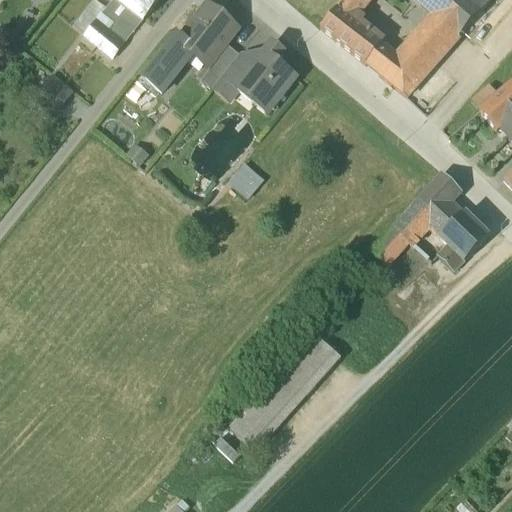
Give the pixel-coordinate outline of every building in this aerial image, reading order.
[(116,0),(143,21),(154,7),(152,5),(156,0),(116,0)] [(344,0),(319,31),(363,66),(379,45),(351,23),(369,0),(344,0)] [(482,11),(469,0),(411,0),(431,17),(456,40),(482,11)] [(469,0),(482,11),(491,0),(469,0)] [(181,39),(179,41),(192,51),(208,62),(206,68),(224,45),(236,29),(231,25),(232,24),(229,22),(229,23),(222,18),(223,17),(221,15),(216,21),(203,11),(181,39)] [(395,58),(378,77),(405,98),(456,40),(431,17),(395,58)] [(123,44),(95,21),(84,35),(112,58),(123,44)] [(142,79),(161,94),(183,67),(181,66),(189,54),(192,51),(179,41),(181,39),(177,36),(142,79)] [(224,45),(206,68),(204,67),(195,78),(211,91),(238,56),(224,45)] [(379,45),(363,66),(378,77),(395,58),(379,45)] [(253,68),(240,85),(241,85),(270,109),(294,80),(274,64),(281,54),(271,46),(253,68)] [(238,56),(211,91),(227,103),(241,85),(240,85),(253,68),(238,56)] [(70,95),(51,80),(36,99),(55,114),(70,95)] [(480,115),(495,134),(499,130),(511,145),(511,88),(497,101),(480,115)] [(488,90),(471,104),(480,115),(497,101),(488,90)] [(244,164),(227,183),(246,200),(263,181),(244,164)] [(511,173),(503,182),(511,192),(511,173)] [(441,174),(406,213),(427,232),(451,205),(461,194),(441,174)] [(451,205),(429,229),(440,240),(463,216),(451,205)] [(427,232),(406,213),(390,231),(407,246),(411,250),(427,232)] [(487,239),(463,216),(440,240),(447,247),(463,263),(487,239)] [(407,246),(390,231),(369,255),(386,270),(407,246)] [(463,263),(447,247),(437,258),(453,274),(463,263)] [(312,337),(229,431),(257,455),(339,361),(312,337)]
